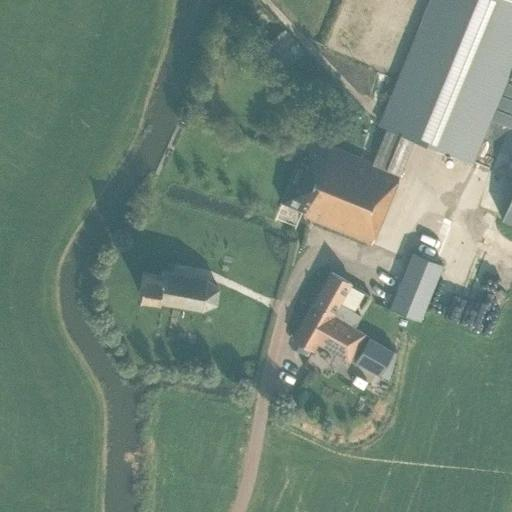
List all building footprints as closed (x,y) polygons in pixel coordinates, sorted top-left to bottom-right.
[(304,211),(302,215),(375,245),(395,194),(392,193),(399,175),(398,174),(413,139),(471,163),(511,62),(511,0),(429,0),(378,125),(386,128),(372,163),(307,137),(281,202),(304,211)] [(511,189),(501,216),(511,220),(511,189)] [(427,260),(404,250),(379,307),(403,316),(427,260)] [(214,296),(214,293),(214,291),(213,288),(213,285),(211,282),(210,280),(207,278),(161,270),(160,275),(142,272),(138,292),(157,295),(156,300),(201,308),(204,307),(206,306),(209,304),(211,302),(213,298),(214,296)] [(331,272),(312,304),(353,327),(360,315),(339,303),(351,283),(331,272)] [(363,334),(353,327),(332,315),(312,304),(292,338),(312,350),(317,342),(348,360),(363,334)] [(391,348),(366,334),(359,348),(384,362),(391,348)]
